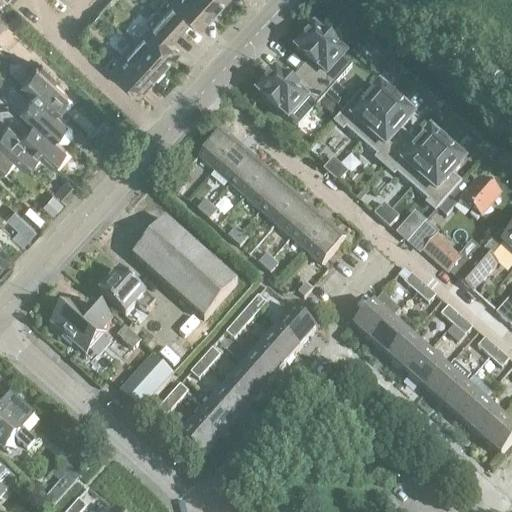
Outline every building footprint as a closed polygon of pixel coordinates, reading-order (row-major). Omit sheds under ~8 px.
[(170,0),(164,0),(156,9),(174,25),(185,14),(199,28),(215,11),(202,0),(172,0),(172,1),(170,0)] [(202,0),(215,11),(225,0),(202,0)] [(149,25),(135,40),(163,67),(178,50),(164,37),(174,25),(156,9),(145,21),(149,25)] [(357,63),(318,29),(299,50),(316,67),(306,78),(326,97),(357,63)] [(113,55),(104,65),(122,81),(129,74),(144,87),(163,67),(135,40),(117,59),(113,55)] [(15,61),(9,61),(9,69),(33,92),(53,110),(67,95),(35,65),(27,73),(15,61)] [(298,128),(326,97),(306,78),(297,87),(277,68),(256,90),(298,128)] [(53,110),(33,92),(27,99),(15,87),(8,86),(8,95),(33,118),(59,142),(66,142),(72,136),(71,128),(66,122),(53,110)] [(361,144),(396,105),(379,90),(368,102),(357,93),(333,119),(361,144)] [(361,144),(387,167),(410,140),(401,132),(412,119),(396,105),(361,144)] [(59,142),(33,118),(27,125),(6,106),(0,107),(0,115),(39,151),(51,163),(65,148),(59,142)] [(39,151),(0,115),(0,142),(13,154),(25,166),(39,151)] [(222,132),(198,159),(214,173),(238,146),(222,132)] [(419,148),(410,140),(387,167),(412,189),(447,150),(430,135),(419,148)] [(0,142),(0,167),(13,154),(0,142)] [(238,146),(214,173),(230,187),(254,160),(238,146)] [(447,150),(412,189),(437,212),(461,185),(453,178),(463,165),(447,150)] [(254,160),(230,187),(245,200),(269,173),(254,160)] [(323,172),(331,178),(340,168),(333,161),(323,172)] [(348,174),(340,168),(331,178),(338,185),(348,174)] [(269,173),(245,200),(260,214),(284,186),(269,173)] [(68,180),(60,188),(69,197),(77,188),(68,180)] [(172,189),(178,195),(186,186),(180,180),(172,189)] [(481,221),(501,198),(480,180),(460,203),(481,221)] [(284,186),(260,214),(275,227),(299,200),(284,186)] [(58,202),(54,199),(47,207),(50,210),(58,202)] [(299,200),(275,227),(291,241),(315,213),(299,200)] [(58,202),(50,210),(53,213),(60,205),(58,202)] [(203,217),(211,208),(205,203),(197,211),(203,217)] [(381,223),(391,213),(383,206),(374,217),(381,223)] [(209,222),(217,213),(211,208),(203,217),(209,222)] [(44,223),(32,212),(26,218),(38,229),(44,223)] [(315,213),(291,241),(306,254),(330,227),(315,213)] [(398,220),(391,213),(381,223),(389,230),(398,220)] [(205,322),(237,286),(165,222),(133,258),(205,322)] [(330,227),(306,254),(322,268),(346,241),(330,227)] [(234,244),(241,235),(235,230),(228,238),(234,244)] [(478,258),(469,268),(457,282),(472,295),(497,267),(491,261),(503,247),(511,255),(511,235),(508,239),(501,233),(478,258)] [(240,249),(247,240),(241,235),(234,244),(240,249)] [(467,266),(464,263),(436,239),(423,253),(454,281),(467,266)] [(461,249),(469,257),(464,263),(467,266),(469,268),(478,258),(472,253),(464,246),(461,249)] [(0,256),(0,273),(8,264),(0,257),(0,256)] [(264,271),(272,262),(266,257),(258,265),(264,271)] [(270,276),(278,267),(272,262),(264,271),(270,276)] [(146,315),(155,305),(120,274),(119,273),(99,296),(125,319),(137,306),(146,315)] [(424,287),(411,276),(404,284),(417,295),(424,287)] [(281,282),(275,277),(268,284),(274,289),(281,282)] [(304,300),(312,291),(305,286),(298,295),(304,300)] [(424,287),(417,295),(429,306),(436,298),(424,287)] [(511,296),(495,315),(510,328),(511,326),(511,296)] [(266,305),(258,298),(250,306),(259,314),(266,305)] [(91,305),(82,315),(70,305),(51,326),(86,356),(104,335),(102,333),(111,322),(91,305)] [(259,314),(250,306),(234,324),(242,332),(259,314)] [(374,306),(354,329),(373,345),(393,323),(374,306)] [(460,320),(448,308),(441,316),(453,328),(460,320)] [(293,312),(277,330),(300,351),(316,332),(293,312)] [(460,320),(453,328),(465,338),(472,330),(460,320)] [(393,323),(373,345),(391,362),(411,339),(393,323)] [(242,332),(234,324),(226,334),(234,341),(242,332)] [(300,351),(277,330),(261,349),(284,369),(300,351)] [(411,339),(391,362),(409,378),(429,355),(411,339)] [(497,352),(484,341),(477,348),(490,360),(497,352)] [(284,369),(261,349),(245,367),(267,387),(284,369)] [(220,357),(212,350),(202,361),(210,368),(220,357)] [(497,352),(490,360),(502,370),(509,362),(497,352)] [(429,355),(409,378),(428,394),(448,371),(429,355)] [(143,409),(172,377),(171,376),(152,359),(121,394),(141,412),(143,409)] [(210,368),(202,361),(191,374),(199,381),(210,368)] [(446,410),(466,387),(473,380),(455,363),(448,371),(428,394),(446,410)] [(267,387),(245,367),(229,385),(251,406),(267,387)] [(251,406),(229,385),(212,404),(235,424),(251,406)] [(169,398),(177,405),(188,394),(180,386),(169,398)] [(466,387),(446,410),(464,426),(473,417),(484,404),(483,403),(489,396),(483,391),(477,397),(466,387)] [(11,395),(0,406),(0,446),(5,450),(15,439),(29,451),(37,442),(24,430),(35,417),(11,395)] [(158,411),(165,417),(166,418),(177,405),(169,398),(158,411)] [(235,424),(212,404),(196,422),(219,442),(235,424)] [(484,404),(473,417),(464,426),(483,443),(503,420),(484,404)] [(511,427),(503,420),(483,443),(502,459),(511,447),(511,427)] [(219,442),(196,422),(180,440),(203,461),(219,442)] [(44,501),(52,509),(53,509),(76,484),(67,475),(44,501)] [(83,511),(87,509),(78,501),(68,511),(83,511)]
